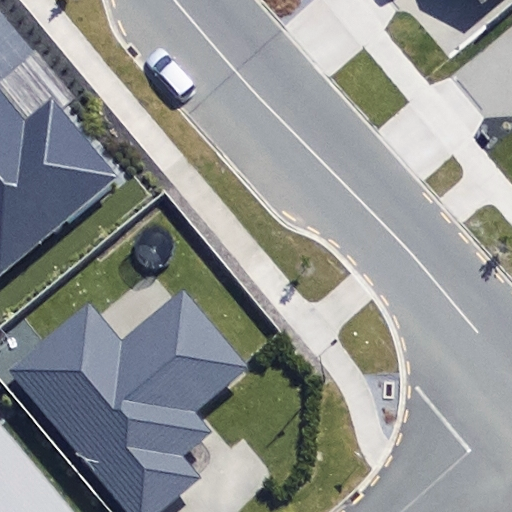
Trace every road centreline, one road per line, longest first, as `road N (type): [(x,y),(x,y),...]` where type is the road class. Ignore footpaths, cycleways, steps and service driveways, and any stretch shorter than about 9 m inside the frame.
road 1 (residential): [(175,0),(511,372)]
road 2 (residential): [(409,511),(511,408)]
